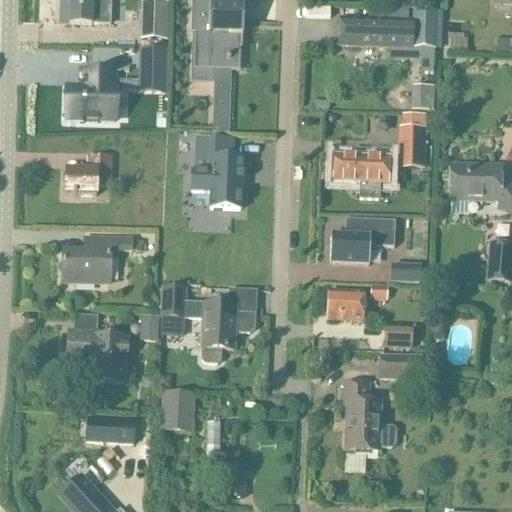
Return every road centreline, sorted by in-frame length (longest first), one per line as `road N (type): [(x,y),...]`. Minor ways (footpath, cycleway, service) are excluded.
road 1 (residential): [(272,388),(288,0)]
road 2 (unclassified): [(0,379),(11,0)]
